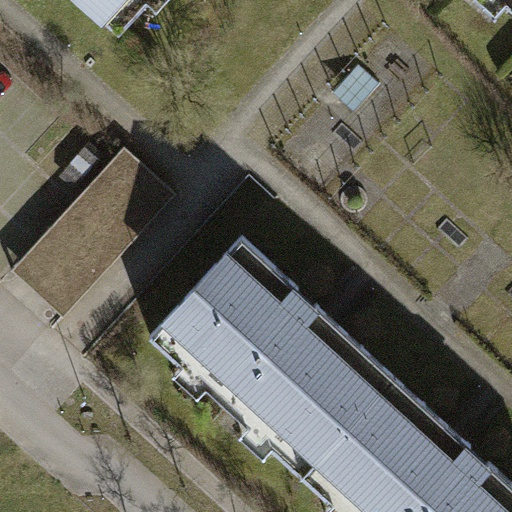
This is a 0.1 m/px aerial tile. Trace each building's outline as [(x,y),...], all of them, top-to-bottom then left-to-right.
[(70,0),(113,39),(143,7),(150,13),(162,0),(70,0)] [(511,0),(470,0),(493,21),(507,7),(511,11),(511,0)] [(126,149),(16,268),(66,314),(176,195),(126,149)] [(272,445),(303,473),(396,373),(241,231),(148,331),(183,363),(176,372),(199,393),(207,385),(249,424),(242,431),(265,453),(272,445)] [(511,511),(511,479),(396,373),(303,473),(335,503),(328,510),(330,511),(511,511)]
